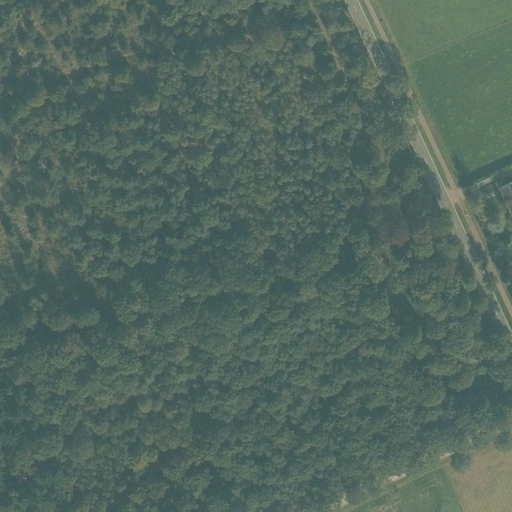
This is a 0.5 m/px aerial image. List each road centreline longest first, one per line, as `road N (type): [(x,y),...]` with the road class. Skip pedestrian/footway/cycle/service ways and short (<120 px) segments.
road 1 (secondary): [(511,345),(345,0)]
road 2 (unclassified): [(331,511),(511,427)]
